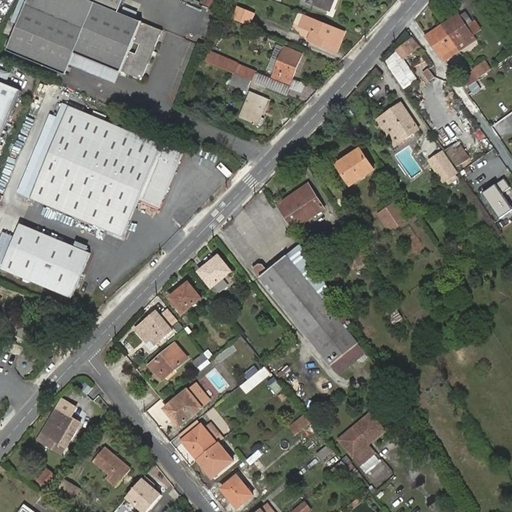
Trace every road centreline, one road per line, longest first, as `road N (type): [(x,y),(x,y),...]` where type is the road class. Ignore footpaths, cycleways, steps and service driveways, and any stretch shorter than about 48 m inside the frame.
road 1 (residential): [(85,352),(419,0)]
road 2 (unknown): [(4,204),(119,253),(160,224),(184,249)]
road 3 (residential): [(214,511),(85,352)]
road 4 (unknown): [(408,11),(496,135)]
road 5 (residential): [(0,450),(85,352)]
